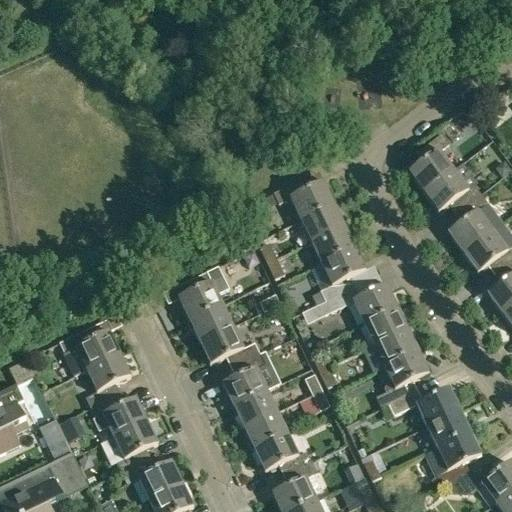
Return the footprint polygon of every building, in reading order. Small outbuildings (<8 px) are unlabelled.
[(408,178),(422,198),(453,175),(438,155),(448,148),(441,139),(416,158),(423,167),(408,178)] [(511,174),(504,165),(495,172),(502,181),(511,174)] [(468,195),(453,175),(422,198),(437,217),(447,210),(454,219),(480,200),(473,191),(468,195)] [(287,203),(298,226),(332,210),(322,188),(306,195),(301,184),(272,198),(277,209),(287,203)] [(501,229),(480,200),(454,219),(461,228),(447,239),(462,259),(492,236),(501,229)] [(343,232),(332,210),(298,226),(309,248),(343,232)] [(511,243),(501,229),(492,236),(462,259),(476,279),(487,271),(494,280),(511,266),(511,243)] [(343,232),(309,248),(319,270),(353,254),(343,232)] [(259,251),(267,267),(277,262),(269,246),(259,251)] [(321,295),(319,296),(324,307),(353,294),(348,283),(364,275),(353,254),(319,270),(311,274),(321,295)] [(254,256),(243,261),(248,271),(259,266),(254,256)] [(285,278),(277,262),(267,267),(275,283),(285,278)] [(511,266),(494,280),(501,289),(486,300),(501,319),(511,310),(511,266)] [(224,288),(221,281),(216,271),(187,285),(192,295),(176,303),(187,325),(221,309),(216,299),(221,297),(224,292),(224,288)] [(357,303),(353,294),(324,307),(317,311),(302,318),(307,327),(350,306),(361,329),(395,312),(384,290),(357,303)] [(319,296),(312,300),(317,311),(324,307),(319,296)] [(275,298),(260,305),(264,315),(280,308),(275,298)] [(187,325),(197,346),(231,330),(221,309),(187,325)] [(511,310),(501,319),(511,334),(511,310)] [(395,312),(361,329),(371,351),(405,334),(395,312)] [(224,361),(229,372),(259,358),(253,346),(242,352),(231,330),(197,346),(208,369),(224,361)] [(82,376),(86,374),(117,359),(107,337),(90,345),(85,334),(56,348),(62,359),(59,360),(69,382),(82,376)] [(416,356),(405,334),(371,351),(360,356),(370,378),(382,373),(416,356)] [(311,359),(319,375),(329,370),(322,354),(311,359)] [(416,356),(382,373),(387,383),(383,385),(381,393),(382,397),(374,401),(379,412),(387,409),(415,395),(411,385),(426,378),(416,356)] [(220,389),(231,411),(266,394),(255,372),(264,368),(259,358),(229,372),(233,382),(220,389)] [(128,381),(117,359),(86,374),(97,396),(83,403),(88,413),(117,399),(112,389),(128,381)] [(337,386),(329,370),(319,375),(327,391),(337,386)] [(304,383),(312,399),(322,394),(314,378),(304,383)] [(14,389),(0,395),(0,457),(17,449),(13,439),(27,432),(15,407),(21,404),(14,389)] [(420,405),(415,395),(387,409),(391,419),(413,409),(424,431),(458,415),(447,392),(420,405)] [(231,411),(241,433),(277,416),(266,394),(231,411)] [(322,394),(312,399),(319,415),(330,410),(322,394)] [(99,421),(110,443),(144,427),(133,404),(122,409),(117,399),(88,413),(93,424),(99,421)] [(468,437),(458,415),(424,431),(434,453),(468,437)] [(277,416),(241,433),(252,455),(287,438),(277,416)] [(77,419),(59,427),(65,441),(67,445),(85,437),(77,419)] [(114,468),(120,479),(148,465),(143,454),(155,449),(144,427),(110,443),(121,465),(114,468)] [(479,458),(468,437),(434,453),(425,458),(441,490),(460,481),(468,477),(462,466),(479,458)] [(276,470),(281,480),(310,466),(305,456),(297,459),(287,438),(252,455),(262,477),(276,470)] [(65,445),(50,452),(55,463),(70,456),(65,445)] [(361,462),(372,485),(388,477),(377,454),(361,462)] [(57,464),(44,470),(0,491),(0,511),(47,511),(61,504),(60,503),(88,490),(72,457),(57,464)] [(315,476),(315,475),(320,472),(316,463),(310,466),(281,480),(286,491),(269,498),(275,511),(298,511),(315,504),(304,482),(315,476)] [(134,484),(145,506),(180,489),(169,466),(153,474),(148,465),(120,479),(124,489),(134,484)] [(494,508),(511,494),(511,470),(508,465),(495,476),(488,467),(468,477),(460,481),(470,494),(479,487),(494,508)] [(356,491),(364,507),(374,502),(366,486),(356,491)] [(188,511),(191,511),(180,489),(145,506),(148,511),(188,511)] [(511,511),(511,494),(494,508),(497,511),(511,511)] [(364,507),(366,511),(378,511),(374,502),(364,507)]
